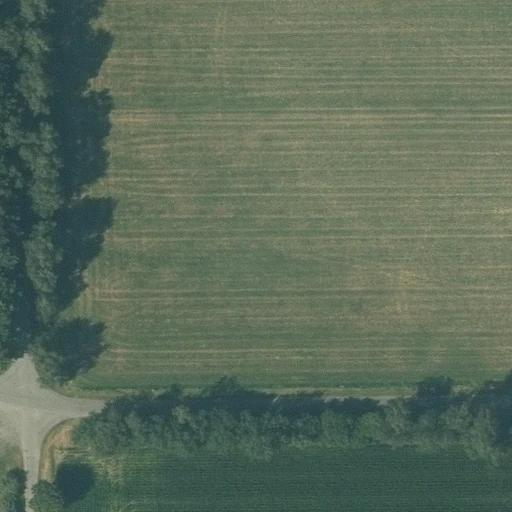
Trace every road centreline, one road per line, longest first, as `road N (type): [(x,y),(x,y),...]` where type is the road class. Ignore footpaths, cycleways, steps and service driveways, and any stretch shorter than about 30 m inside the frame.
road 1 (unclassified): [(23,405),(511,406)]
road 2 (unclassified): [(23,405),(13,0)]
